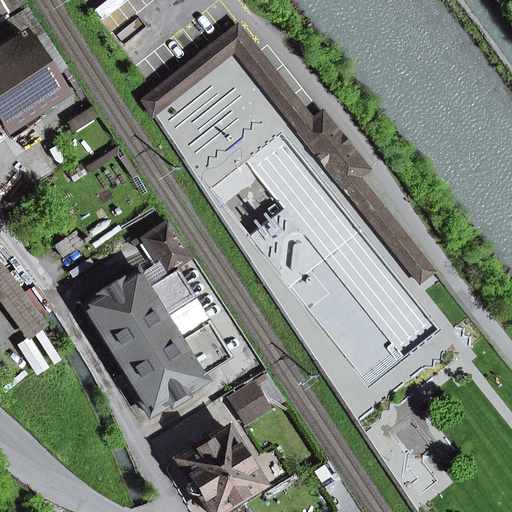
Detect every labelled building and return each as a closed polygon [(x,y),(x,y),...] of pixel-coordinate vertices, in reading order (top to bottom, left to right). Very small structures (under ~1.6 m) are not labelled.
[(0,48),(22,34),(12,19),(0,26),(0,48)] [(234,51),(418,283),(433,272),(358,177),(367,169),(322,112),(312,120),(237,25),(158,87),(142,100),(152,116),(234,51)] [(60,93),(22,34),(0,48),(0,119),(5,128),(29,113),(60,93)] [(205,81),(164,112),(174,126),(215,95),(205,81)] [(0,127),(8,140),(35,122),(29,113),(5,128),(0,119),(0,127)] [(238,120),(218,134),(232,154),(252,139),(238,120)] [(190,258),(166,222),(141,238),(154,259),(165,275),(190,258)] [(75,232),(54,247),(62,258),(83,244),(75,232)] [(165,275),(154,259),(137,269),(177,335),(195,324),(165,275)] [(0,266),(0,291),(1,293),(29,337),(54,328),(9,276),(0,266)] [(81,302),(149,414),(205,381),(177,335),(137,269),(81,302)] [(269,408),(253,383),(228,399),(244,424),(269,408)] [(208,511),(217,511),(261,485),(226,429),(176,460),(190,482),(187,484),(186,489),(189,494),(194,496),(197,494),(208,511)]
